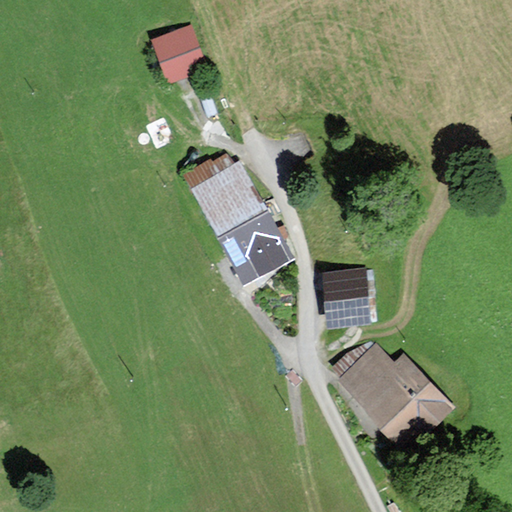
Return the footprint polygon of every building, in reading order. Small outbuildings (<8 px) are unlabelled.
[(188,31),(159,42),(171,76),(200,65),(188,31)] [(225,233),(264,212),(227,154),(191,173),(225,233)] [(264,212),(225,233),(249,274),(287,254),(267,214),(265,215),(264,212)] [(334,322),(366,320),(362,271),(330,274),(334,322)] [(393,366),(376,349),(358,366),(349,357),(337,369),(371,403),(401,374),(393,366)] [(401,374),(371,403),(409,442),(448,404),(402,356),(393,366),(401,374)]
